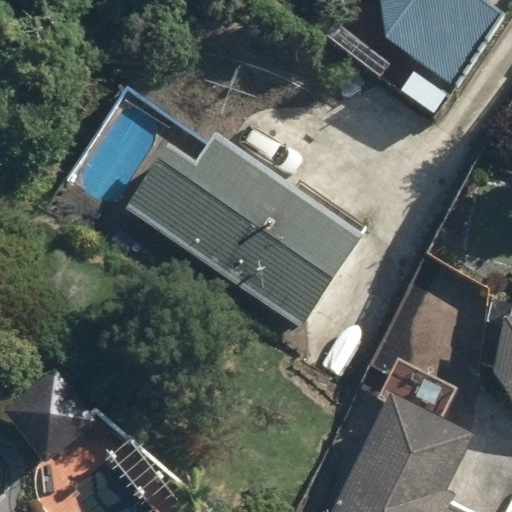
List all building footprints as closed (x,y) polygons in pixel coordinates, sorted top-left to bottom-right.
[(406,0),(378,47),(451,92),(496,19),(464,0),(406,0)] [(157,158),(118,214),(295,337),(357,248),(207,143),(184,176),(157,158)] [(511,328),(499,325),(480,406),(511,413),(511,328)] [(90,430),(45,377),(0,414),(0,423),(40,472),(90,430)] [(451,511),(433,502),(462,448),(381,406),(345,473),(326,511),(451,511)]
